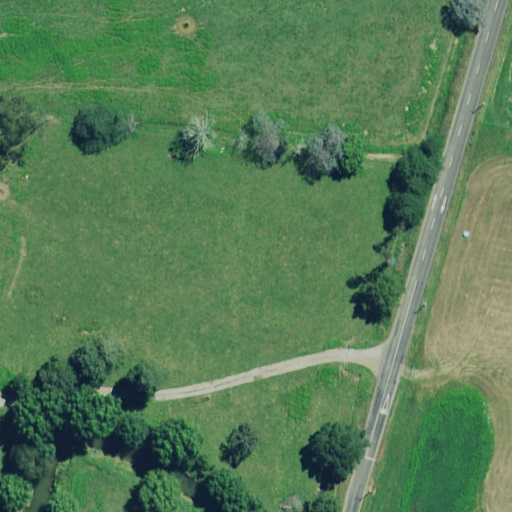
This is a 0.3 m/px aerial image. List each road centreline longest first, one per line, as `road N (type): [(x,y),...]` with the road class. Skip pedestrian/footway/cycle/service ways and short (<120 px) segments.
road 1 (tertiary): [(350,511),(499,0)]
road 2 (track): [(391,375),(299,364),(201,386),(0,406)]
